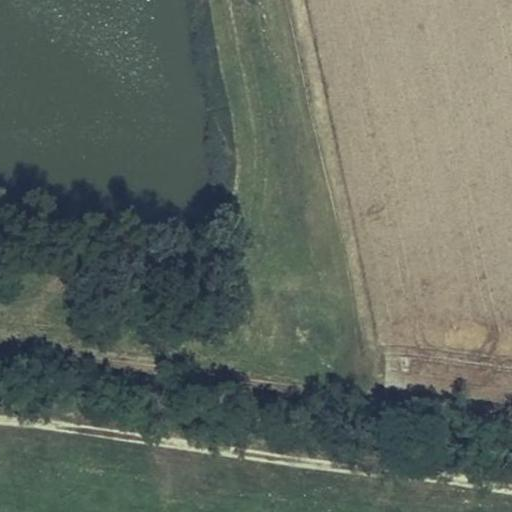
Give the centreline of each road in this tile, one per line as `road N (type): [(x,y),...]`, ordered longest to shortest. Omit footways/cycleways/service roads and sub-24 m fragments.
road 1 (track): [(0,403),(511,480)]
road 2 (track): [(0,351),(511,424)]
road 3 (track): [(365,404),(347,262),(284,0)]
